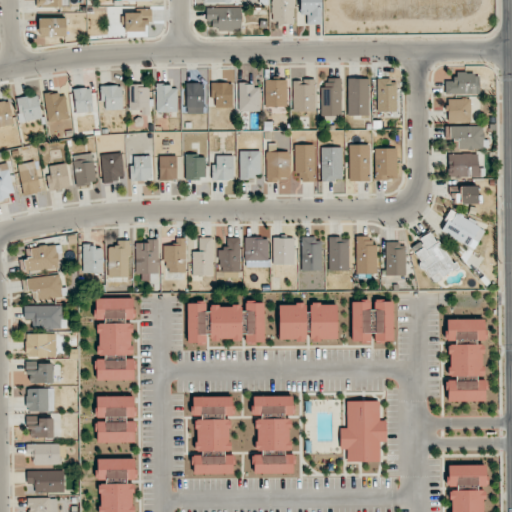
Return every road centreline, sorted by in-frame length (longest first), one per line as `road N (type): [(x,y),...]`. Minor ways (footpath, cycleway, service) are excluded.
road 1 (residential): [(0,233),(124,213),(388,212),(410,202),(420,185),(418,51)]
road 2 (residential): [(0,69),(145,54),(511,53)]
